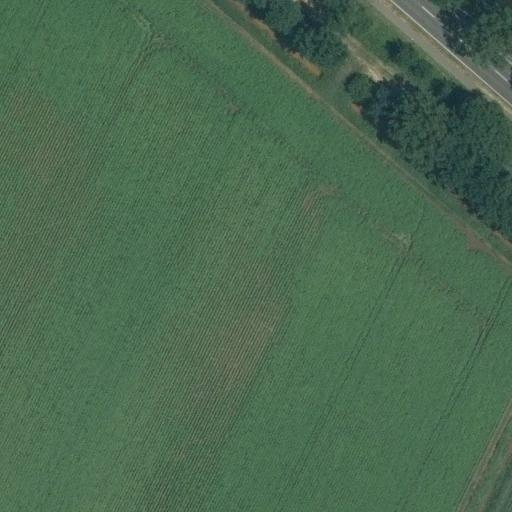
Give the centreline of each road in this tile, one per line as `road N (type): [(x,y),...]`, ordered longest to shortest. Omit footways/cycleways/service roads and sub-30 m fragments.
road 1 (track): [(511,185),(300,0)]
road 2 (primary): [(414,0),(511,86)]
